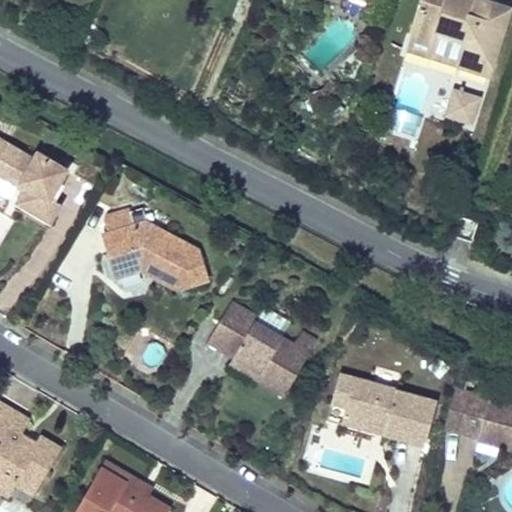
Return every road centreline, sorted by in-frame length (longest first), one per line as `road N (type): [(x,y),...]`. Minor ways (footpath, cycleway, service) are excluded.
road 1 (tertiary): [(0,52),(414,266),(511,304)]
road 2 (residential): [(272,511),(0,349)]
